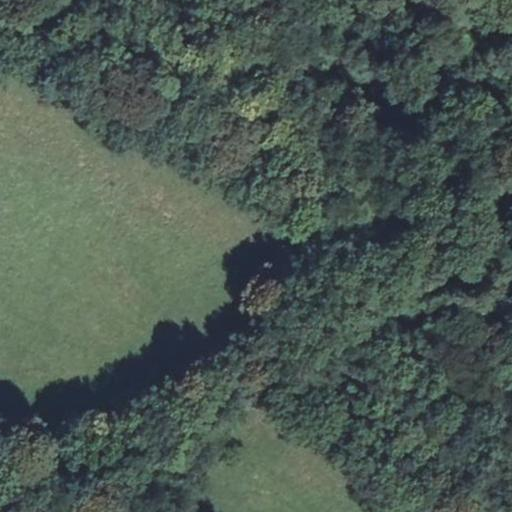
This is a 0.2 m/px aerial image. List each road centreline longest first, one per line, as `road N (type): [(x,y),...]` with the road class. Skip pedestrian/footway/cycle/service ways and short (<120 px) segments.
road 1 (track): [(0,28),(75,60),(300,199),(511,345)]
road 2 (track): [(511,120),(366,0)]
